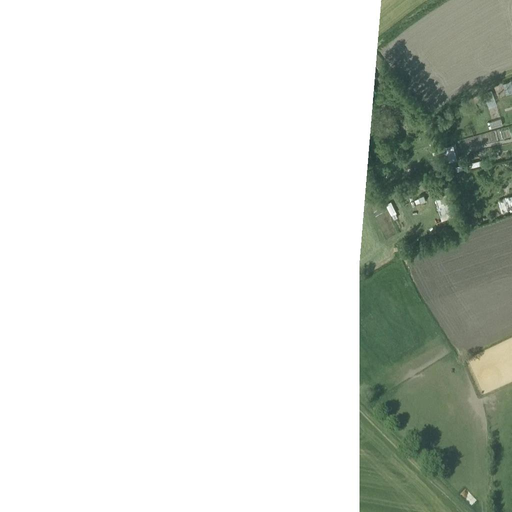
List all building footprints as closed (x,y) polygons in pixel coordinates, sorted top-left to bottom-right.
[(511,80),(502,84),(505,94),(511,91),(511,80)] [(496,104),(491,91),(483,94),(488,107),(496,104)] [(500,120),(489,124),(491,129),(502,125),(500,120)] [(459,160),(454,145),(442,149),(447,164),(459,160)] [(450,180),(430,186),(439,215),(460,209),(450,180)] [(500,210),(511,206),(511,204),(510,196),(498,199),(500,210)]
